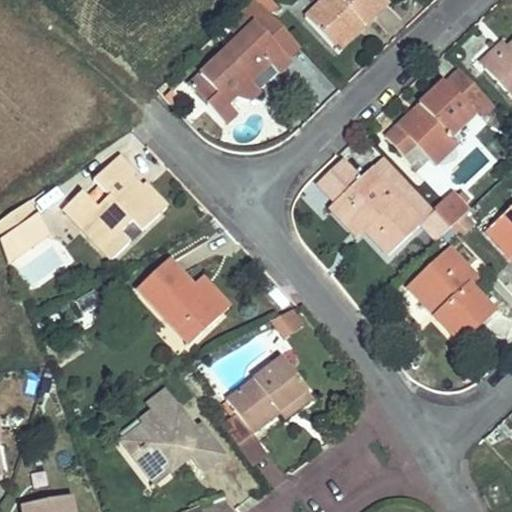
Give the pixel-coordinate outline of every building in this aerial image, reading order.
[(254,0),(253,0),(226,27),(239,41),(201,75),(218,94),(207,105),(224,124),(236,113),(229,105),(237,99),(250,101),(260,91),(253,83),(272,65),(279,72),(291,62),(289,60),(269,38),(281,27),(269,15),(254,0)] [(277,9),(269,0),(254,0),(269,15),(277,9)] [(365,26),(389,4),(384,0),(323,0),(305,17),(332,47),(359,21),(365,26)] [(365,26),(359,21),(332,47),(337,52),(365,26)] [(301,49),(281,27),(269,38),(289,60),(301,49)] [(511,42),(507,47),(503,42),(480,63),(511,97),(511,42)] [(488,100),(463,74),(449,86),(467,106),(474,113),(488,100)] [(218,94),(201,75),(189,86),(207,105),(218,94)] [(453,137),(476,116),(474,113),(467,106),(449,86),(445,82),(418,107),(423,113),(404,132),(398,126),(386,138),(405,159),(419,146),(436,164),(459,143),(453,137)] [(475,145),(446,171),(460,187),(489,162),(475,145)] [(159,217),(127,182),(134,176),(118,159),(95,181),(110,197),(98,208),(82,192),(64,209),(112,261),(131,244),(123,234),(135,223),(143,231),(159,217)] [(423,223),(373,169),(339,201),(351,216),(357,210),(371,226),(366,230),(389,255),(423,223)] [(159,217),(169,208),(146,183),(143,186),(134,176),(127,182),(159,217)] [(468,212),(453,196),(435,211),(439,215),(451,228),(468,212)] [(366,230),(371,226),(357,210),(351,216),(339,201),(331,208),(357,237),(358,237),(366,230)] [(511,209),(488,232),(511,257),(511,209)] [(439,215),(435,211),(423,223),(426,227),(439,216),(439,215)] [(451,228),(439,215),(439,216),(426,227),(438,240),(451,228)] [(22,230),(0,228),(0,233),(5,240),(22,230)] [(34,249),(22,230),(5,240),(14,255),(5,260),(8,266),(34,249)] [(34,289),(74,262),(61,243),(21,270),(34,289)] [(495,312),(471,286),(478,280),(451,250),(415,283),(435,305),(439,301),(444,307),(435,315),(462,343),(495,312)] [(232,308),(203,278),(196,285),(185,274),(172,261),(171,259),(137,290),(191,347),(232,308)] [(435,315),(444,307),(439,301),(435,305),(415,283),(410,288),(435,315)] [(283,342),(303,325),(289,308),(269,326),(283,342)] [(280,412),(306,391),(283,360),(227,401),(238,416),(253,436),(280,415),(278,413),(280,412)] [(286,421),(313,399),(306,391),(280,412),(278,413),(280,415),(286,421)] [(225,455),(203,426),(197,431),(167,393),(151,405),(156,412),(142,421),(144,424),(151,434),(139,444),(144,452),(135,459),(151,479),(167,467),(172,472),(187,461),(181,453),(188,448),(193,455),(205,470),(225,455)] [(238,416),(223,427),(252,466),(268,455),(253,436),(238,416)] [(135,459),(144,452),(139,444),(151,434),(144,424),(122,441),(122,442),(135,459)] [(172,472),(167,467),(151,479),(155,485),(172,472)] [(72,511),(70,498),(22,508),(23,511),(72,511)]
